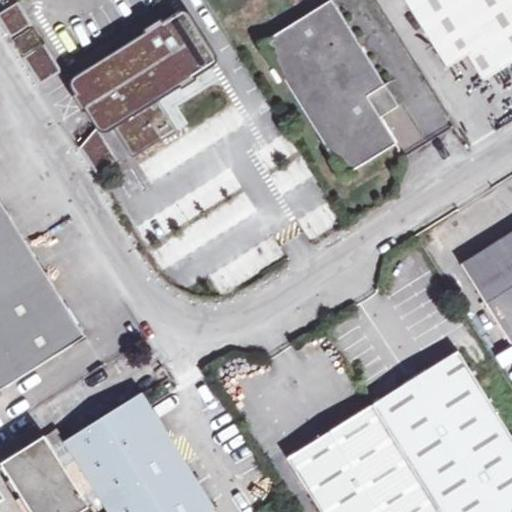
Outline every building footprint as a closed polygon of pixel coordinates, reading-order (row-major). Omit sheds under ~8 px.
[(407,140),(393,116),(410,105),(343,0),(339,0),(315,15),(273,40),(355,173),(407,140)] [(478,52),(495,77),(511,65),(511,0),(418,0),(458,64),(478,52)] [(24,1),(3,14),(17,37),(39,24),(24,1)] [(168,6),(79,62),(139,157),(184,130),(165,100),(217,67),(176,1),(168,6)] [(30,54),(47,43),(38,27),(20,39),(30,54)] [(51,43),(29,57),(47,84),(68,70),(51,43)] [(104,127),(87,147),(106,178),(127,164),(104,127)] [(0,393),(94,335),(0,186),(0,393)] [(511,247),(480,266),(511,318),(511,247)] [(456,316),(464,329),(473,324),(465,310),(456,316)] [(511,511),(511,430),(466,359),(297,466),(326,511),(511,511)] [(144,395),(133,378),(110,392),(122,410),(144,395)] [(77,442),(72,446),(113,511),(213,511),(216,510),(213,507),(153,407),(146,399),(77,442)] [(69,429),(49,441),(57,454),(72,446),(77,442),(69,429)] [(57,454),(49,441),(9,466),(37,511),(87,511),(92,509),(57,454)]
